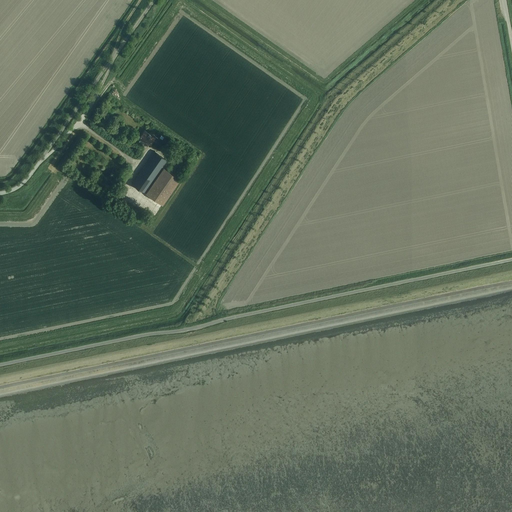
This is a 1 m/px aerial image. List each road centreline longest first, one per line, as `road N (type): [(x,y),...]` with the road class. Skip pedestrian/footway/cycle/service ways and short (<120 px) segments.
road 1 (unclassified): [(0,367),(511,259)]
road 2 (unclassified): [(0,192),(32,172),(154,0)]
